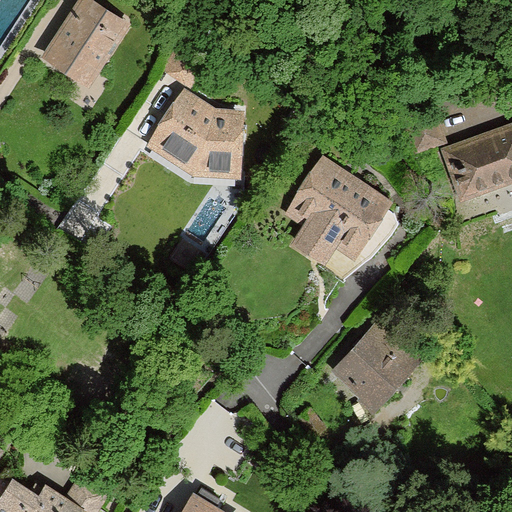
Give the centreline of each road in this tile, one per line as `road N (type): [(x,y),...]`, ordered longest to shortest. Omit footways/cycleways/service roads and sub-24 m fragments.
road 1 (unknown): [(269,411),(422,246)]
road 2 (residential): [(349,511),(233,364)]
